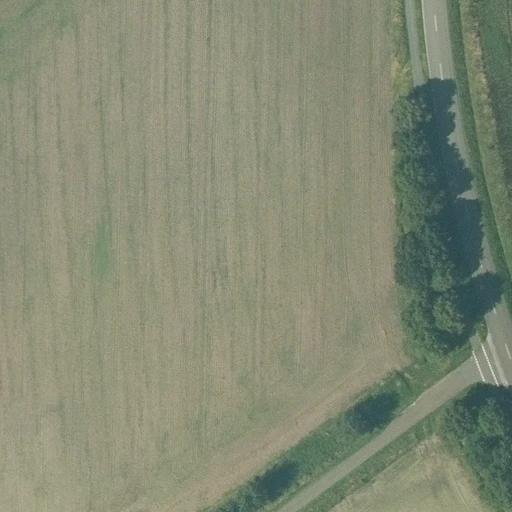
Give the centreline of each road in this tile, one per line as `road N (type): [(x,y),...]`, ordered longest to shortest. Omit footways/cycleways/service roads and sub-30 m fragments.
road 1 (tertiary): [(433,0),(449,133),(505,346)]
road 2 (unclassified): [(288,511),(505,346)]
